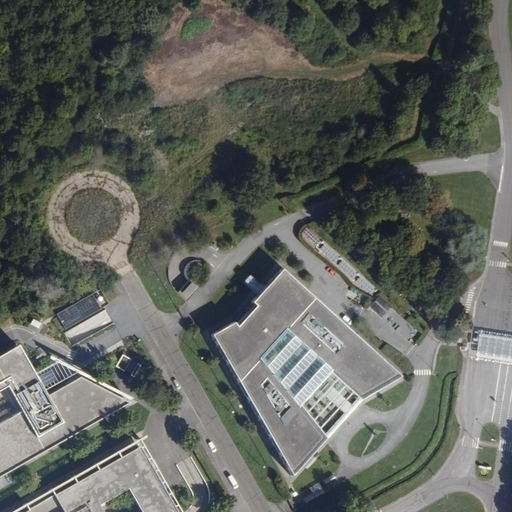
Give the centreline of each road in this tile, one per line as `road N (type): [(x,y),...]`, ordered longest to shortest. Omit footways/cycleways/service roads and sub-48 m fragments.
road 1 (residential): [(126,276),(262,511)]
road 2 (unknown): [(196,297),(253,328),(291,367),(300,391),(284,420)]
road 3 (unknown): [(159,487),(136,464),(119,461),(24,511)]
